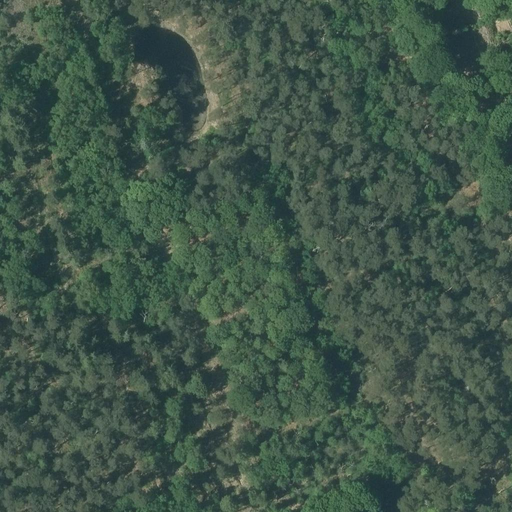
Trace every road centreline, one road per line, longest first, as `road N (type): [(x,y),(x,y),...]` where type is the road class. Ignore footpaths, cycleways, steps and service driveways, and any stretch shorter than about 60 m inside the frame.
road 1 (track): [(188,511),(181,435),(67,279),(41,180),(40,0)]
road 2 (track): [(394,0),(511,191)]
